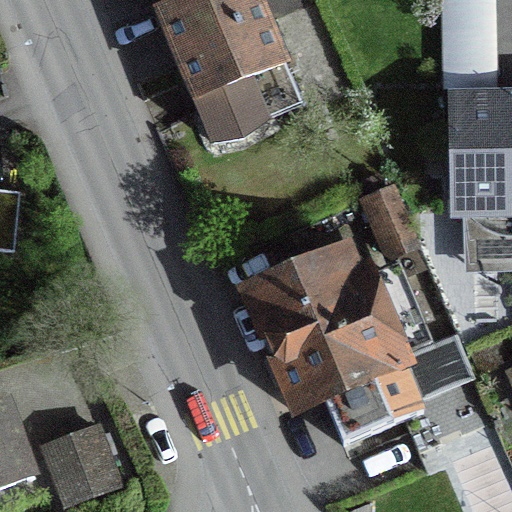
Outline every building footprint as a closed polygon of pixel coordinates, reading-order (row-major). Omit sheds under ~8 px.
[(252,102),(288,87),(251,0),(194,0),(195,3),(157,19),(210,149),(239,144),(262,127),(252,102)] [(510,243),(508,105),(452,106),(453,148),(448,148),(448,175),(453,175),(454,217),(462,216),(470,226),(480,234),(494,241),(510,243)] [(391,192),(360,204),(386,264),(416,251),(391,192)] [(0,256),(11,257),(16,198),(0,195),(0,256)] [(261,332),(294,411),(404,365),(401,360),(398,362),(363,279),(354,283),(344,260),(250,300),(263,332),(261,332)] [(0,492),(23,484),(24,486),(33,483),(29,475),(27,475),(4,414),(6,413),(3,404),(0,405),(0,492)] [(116,489),(96,434),(41,455),(61,510),(116,489)]
